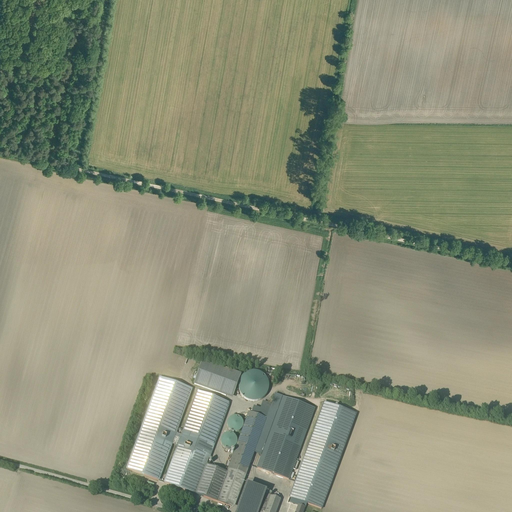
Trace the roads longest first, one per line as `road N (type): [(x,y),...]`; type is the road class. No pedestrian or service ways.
road 1 (track): [(511,264),(0,153)]
road 2 (unclassified): [(182,511),(0,461)]
